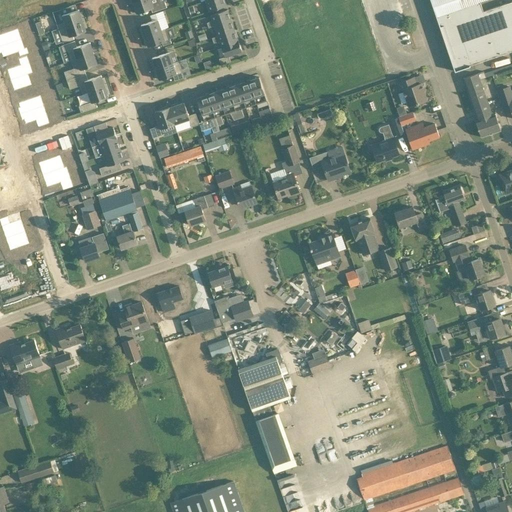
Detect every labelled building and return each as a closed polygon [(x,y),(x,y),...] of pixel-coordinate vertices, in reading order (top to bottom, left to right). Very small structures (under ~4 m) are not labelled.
[(153,5),(151,0),(141,0),(133,3),(137,13),(151,8),(152,12),(167,7),(165,1),(153,5)] [(226,6),(224,0),(207,0),(206,1),(210,11),(226,6)] [(511,51),(511,1),(483,12),(480,2),(486,0),(430,0),(440,27),(451,58),(455,71),(470,66),(470,65),(511,51)] [(57,24),(58,28),(84,19),(82,12),(80,12),(79,9),(62,15),(64,20),(57,24)] [(231,20),(227,9),(211,15),(212,20),(207,23),(209,27),(214,25),(231,20)] [(87,27),(84,19),(58,28),(63,43),(74,39),(73,35),(86,31),(85,28),(87,27)] [(140,28),(143,36),(161,30),(158,19),(141,25),(142,28),(140,28)] [(235,30),(231,20),(214,25),(218,36),(235,30)] [(0,34),(0,45),(18,40),(14,30),(17,29),(15,22),(3,26),(5,33),(0,34)] [(161,30),(143,36),(145,44),(147,43),(148,46),(169,40),(165,29),(161,30)] [(191,30),(185,32),(187,39),(193,37),(191,30)] [(220,42),(221,46),(238,40),(235,30),(218,36),(212,38),(214,42),(220,42)] [(14,60),(26,56),(24,49),(21,50),(18,40),(0,45),(0,51),(1,53),(2,52),(4,56),(12,54),(14,60)] [(242,51),(238,40),(221,46),(225,56),(219,58),(221,65),(231,61),(229,56),(242,51)] [(68,50),(71,61),(94,53),(90,42),(77,47),(75,41),(62,45),(64,52),(68,50)] [(154,69),(173,63),(169,52),(152,58),(153,61),(151,61),(154,69)] [(64,72),(67,80),(86,74),(84,68),(97,64),(94,53),(71,61),(74,68),(64,72)] [(8,74),(10,81),(29,74),(26,64),(29,63),(26,56),(14,60),(16,67),(8,69),(10,74),(8,74)] [(204,62),(206,69),(212,67),(210,60),(204,62)] [(173,63),(154,69),(157,77),(159,76),(160,79),(173,75),(175,81),(184,78),(178,61),(173,63)] [(495,113),(491,115),(484,95),(480,85),(479,80),(486,78),(484,71),(464,78),(464,79),(478,119),(476,120),(479,130),(481,137),(501,130),(498,121),(495,113)] [(24,88),(26,94),(38,90),(35,83),(32,84),(29,74),(10,81),(12,87),(14,86),(15,90),(24,88)] [(86,74),(67,80),(70,89),(80,86),(82,93),(88,92),(107,85),(104,77),(102,78),(101,75),(88,80),(86,74)] [(259,77),(252,79),(252,80),(250,81),(250,79),(246,80),(247,82),(245,83),(245,82),(238,84),(246,107),(267,100),(259,77)] [(408,107),(416,104),(427,100),(421,83),(416,85),(414,77),(396,83),(399,92),(402,91),(408,107)] [(229,86),(226,87),(227,89),(225,90),(224,89),(218,91),(226,114),(230,113),(234,120),(244,117),(241,109),(246,107),(238,84),(231,86),(232,87),(230,88),(229,86)] [(92,102),(79,106),(81,112),(97,107),(95,101),(108,97),(107,94),(109,93),(107,85),(88,92),(92,102)] [(511,93),(510,86),(496,90),(502,107),(510,105),(511,112),(511,93)] [(40,98),(38,90),(26,94),(28,101),(20,104),(21,108),(19,109),(21,115),(41,108),(37,98),(40,98)] [(204,96),(197,98),(202,114),(199,115),(202,122),(199,123),(199,124),(202,131),(212,127),(213,132),(215,132),(220,130),(218,126),(223,124),(221,116),(226,114),(218,91),(211,93),(211,94),(209,95),(209,93),(205,94),(206,96),(204,96)] [(367,103),(369,110),(376,108),(373,101),(367,103)] [(199,123),(196,113),(189,115),(184,102),(178,104),(178,103),(171,105),(171,106),(169,107),(175,124),(189,119),(192,127),(199,124),(199,123)] [(168,107),(167,106),(160,108),(161,109),(155,112),(159,125),(150,129),(153,138),(164,134),(162,128),(175,124),(169,107),(168,107)] [(44,118),(41,108),(21,115),(24,121),(25,120),(27,124),(35,122),(37,128),(49,124),(47,117),(44,118)] [(331,108),(325,110),(327,117),(333,115),(331,108)] [(407,114),(404,108),(397,110),(400,116),(407,114)] [(416,121),(412,112),(407,114),(400,116),(398,117),(402,126),(416,121)] [(391,120),(397,136),(404,134),(398,117),(391,120)] [(300,133),(305,131),(301,120),(296,122),(300,133)] [(92,146),(92,147),(117,138),(117,139),(113,127),(108,129),(106,122),(94,126),(100,144),(92,146)] [(424,127),(423,123),(405,129),(413,150),(430,144),(429,140),(439,137),(435,123),(424,127)] [(383,132),(384,134),(383,134),(385,139),(371,144),(377,162),(385,159),(386,161),(391,159),(390,158),(399,154),(389,124),(380,127),(379,128),(379,129),(379,131),(380,132),(381,132),(382,132),(383,132)] [(120,149),(117,139),(117,138),(92,147),(100,144),(104,155),(96,157),(96,158),(120,149)] [(224,138),(203,145),(205,152),(227,145),(224,138)] [(293,145),(292,142),(282,145),(287,160),(282,162),(288,178),(273,182),(278,197),(293,192),(293,194),(300,191),(296,182),(293,173),(290,165),(299,162),(293,145)] [(328,151),(330,157),(321,160),(324,166),(328,180),(338,177),(338,175),(351,171),(344,152),(345,152),(343,145),(328,151)] [(166,146),(157,149),(160,157),(169,154),(166,146)] [(201,146),(164,158),(167,167),(204,155),(201,146)] [(124,160),(120,149),(96,158),(104,155),(107,165),(99,168),(102,176),(122,169),(119,162),(124,160)] [(37,162),(42,175),(61,168),(57,156),(37,162)] [(65,180),(61,168),(42,175),(46,187),(65,180)] [(90,185),(98,182),(94,172),(90,170),(85,171),(90,185)] [(220,189),(235,184),(230,170),(215,175),(220,189)] [(511,170),(500,174),(506,192),(511,189),(511,170)] [(167,175),(172,189),(177,187),(172,173),(167,175)] [(211,175),(204,177),(206,184),(213,181),(211,175)] [(138,209),(137,207),(132,193),(130,188),(116,193),(113,184),(98,189),(101,198),(99,199),(107,220),(138,209)] [(466,223),(462,212),(458,201),(465,199),(460,185),(443,192),(445,196),(436,200),(436,199),(435,199),(440,212),(441,212),(440,212),(449,208),(456,226),(466,223)] [(233,189),(236,195),(239,204),(243,203),(244,207),(257,202),(254,193),(252,187),(243,190),(241,186),(233,189)] [(83,199),(91,197),(94,196),(91,188),(88,189),(81,192),(83,199)] [(80,202),(77,196),(68,199),(70,205),(80,202)] [(208,207),(205,198),(204,196),(193,199),(196,207),(185,211),(187,215),(190,225),(205,220),(202,209),(208,207)] [(82,215),(87,230),(101,226),(94,204),(81,209),(83,215),(82,215)] [(395,213),(398,222),(400,227),(411,224),(413,232),(427,228),(421,213),(416,215),(413,207),(395,213)] [(351,224),(354,233),(356,239),(358,239),(363,254),(378,249),(373,233),(374,233),(373,227),(369,217),(351,224)] [(2,225),(6,238),(26,231),(21,219),(2,225)] [(139,220),(131,222),(134,230),(142,228),(139,220)] [(137,243),(134,233),(133,230),(133,231),(130,223),(123,225),(126,233),(117,236),(122,248),(137,243)] [(474,226),(477,233),(484,230),(481,223),(474,226)] [(30,243),(26,231),(6,238),(11,250),(30,243)] [(454,240),(451,231),(440,234),(443,243),(454,240)] [(325,260),(340,255),(332,232),(322,236),(323,239),(310,243),(316,261),(324,258),(325,260)] [(56,237),(63,256),(74,252),(68,233),(56,237)] [(105,246),(101,237),(101,236),(93,238),(94,242),(81,247),(82,251),(85,261),(100,256),(97,249),(105,246)] [(455,260),(457,266),(459,271),(466,268),(470,279),(484,274),(479,259),(469,262),(467,256),(469,256),(465,245),(450,250),(453,261),(455,260)] [(396,266),(390,247),(378,251),(385,270),(396,266)] [(16,274),(11,257),(0,261),(0,269),(6,288),(19,284),(21,291),(34,286),(35,288),(44,285),(41,275),(39,276),(36,267),(16,274)] [(208,273),(212,282),(213,286),(224,282),(225,287),(234,285),(227,266),(208,273)] [(350,288),(361,284),(356,270),(345,273),(350,288)] [(320,303),(327,300),(322,285),(315,288),(320,303)] [(183,298),(182,295),(179,286),(151,295),(154,304),(155,306),(161,304),(164,312),(175,308),(173,301),(183,298)] [(477,299),(481,310),(495,305),(490,289),(479,293),(477,287),(452,296),(453,301),(459,299),(461,305),(477,299)] [(419,305),(425,302),(422,294),(416,296),(419,305)] [(228,296),(214,301),(222,323),(235,318),(236,320),(251,315),(247,302),(232,307),(228,296)] [(306,310),(312,303),(306,299),(301,306),(306,310)] [(119,315),(124,330),(149,322),(142,302),(125,308),(126,312),(119,315)] [(217,324),(212,311),(191,318),(196,331),(217,324)] [(487,315),(477,318),(467,322),(471,333),(479,330),(482,341),(505,333),(500,318),(489,322),(487,315)] [(372,329),(369,319),(358,323),(362,332),(372,329)] [(221,336),(244,336),(244,343),(246,351),(257,351),(257,337),(268,334),(264,323),(221,336)] [(86,341),(84,333),(80,324),(67,328),(66,326),(56,329),(59,339),(63,348),(86,341)] [(438,331),(436,326),(425,329),(427,334),(438,331)] [(331,345),(341,336),(334,328),(324,338),(331,345)] [(122,341),(128,362),(141,358),(134,337),(122,341)] [(212,358),(232,351),(227,338),(208,345),(212,358)] [(17,364),(18,364),(31,359),(33,365),(42,362),(40,356),(38,349),(34,340),(22,344),(21,342),(10,345),(14,355),(17,364)] [(500,367),(505,365),(511,362),(511,354),(509,346),(496,350),(494,344),(482,348),(483,351),(480,352),(483,361),(497,356),(500,367)] [(437,363),(449,360),(444,346),(432,350),(437,363)] [(308,360),(313,373),(331,366),(324,348),(312,352),(314,358),(308,360)] [(271,351),(268,358),(238,369),(252,410),(269,404),(290,397),(278,362),(283,361),(278,349),(271,351)] [(73,363),(69,352),(53,358),(57,369),(73,363)] [(503,366),(500,367),(488,371),(490,378),(493,377),(498,392),(504,390),(506,396),(511,394),(511,377),(508,379),(505,372),(503,366)] [(17,409),(7,379),(0,381),(0,396),(2,402),(0,402),(0,414),(0,415),(17,409)] [(511,411),(511,401),(503,404),(506,414),(511,411)] [(256,420),(273,415),(269,404),(252,410),(256,420)] [(511,438),(511,437),(511,430),(502,434),(504,441),(511,438)] [(445,477),(457,473),(447,445),(438,448),(394,463),(362,474),(362,476),(356,478),(365,504),(372,502),(371,498),(444,474),(445,477)] [(50,460),(37,464),(18,471),(22,483),(54,472),(50,460)] [(509,494),(502,477),(501,473),(494,475),(495,479),(494,479),(500,497),(509,494)] [(43,478),(43,479),(22,485),(24,491),(39,487),(57,481),(55,475),(43,478)] [(374,506),(372,502),(365,504),(367,511),(411,511),(464,495),(458,477),(374,506)] [(244,511),(234,481),(171,502),(173,511),(244,511)] [(4,486),(0,487),(0,511),(6,510),(4,503),(9,501),(4,486)] [(486,507),(484,501),(479,503),(481,511),(482,511),(487,509),(486,507)] [(508,511),(505,501),(499,503),(486,507),(487,509),(482,511),(508,511)]
